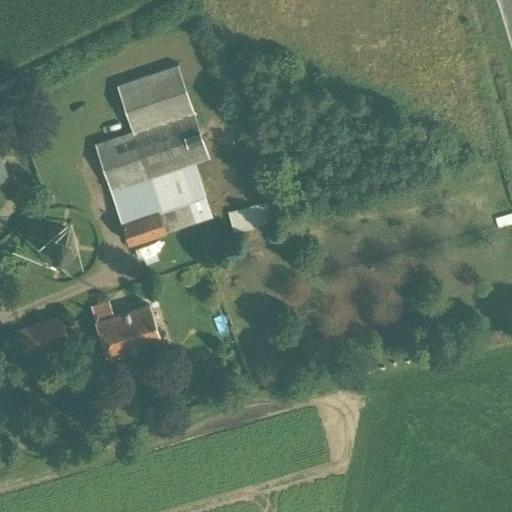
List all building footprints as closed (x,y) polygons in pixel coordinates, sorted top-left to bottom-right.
[(129,244),(212,216),(194,162),(209,157),(178,64),(117,84),(132,130),(95,143),(129,244)] [(0,181),(9,178),(0,153),(0,181)] [(265,203),(228,213),(234,233),(272,222),(266,203),(265,203)] [(58,263),(61,263),(64,262),(67,262),(70,260),(72,259),(75,256),(76,254),(78,251),(78,248),(79,245),(78,242),(78,239),(76,237),(75,234),(73,232),(71,230),(68,229),(65,228),(62,228),(60,228),(57,228),(54,229),(51,231),(49,232),(47,234),(46,237),(44,239),(44,242),(43,245),(44,249),(45,251),(46,254),(48,257),(50,259),(52,261),(55,262),(58,263)] [(107,318),(103,302),(91,306),(94,315),(96,321),(97,321),(108,358),(162,341),(150,304),(107,318)] [(24,358),(68,344),(62,326),(59,317),(22,330),(15,332),(24,358)]
